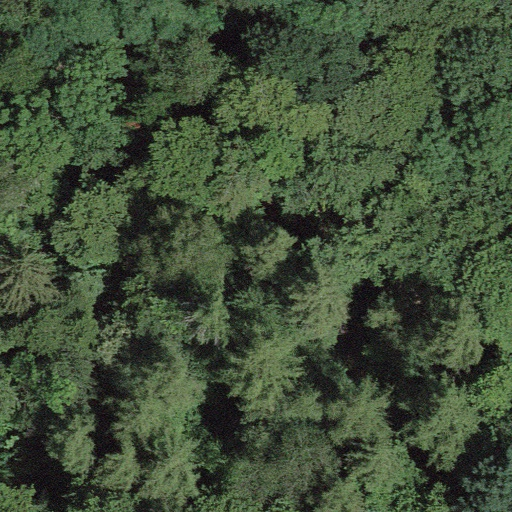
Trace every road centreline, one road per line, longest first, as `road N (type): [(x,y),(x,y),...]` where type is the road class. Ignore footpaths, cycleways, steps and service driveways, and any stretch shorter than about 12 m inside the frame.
road 1 (track): [(0,206),(149,194),(297,237),(511,320)]
road 2 (track): [(0,54),(107,28),(184,22),(511,37)]
